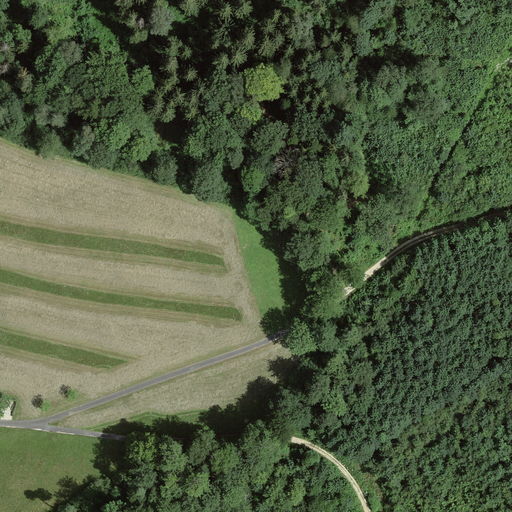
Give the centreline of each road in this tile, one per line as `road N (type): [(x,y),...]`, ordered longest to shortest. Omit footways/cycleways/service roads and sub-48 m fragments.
road 1 (track): [(511,213),(411,241),(254,346),(30,425)]
road 2 (track): [(367,511),(337,463),(288,437),(130,438),(0,422)]
